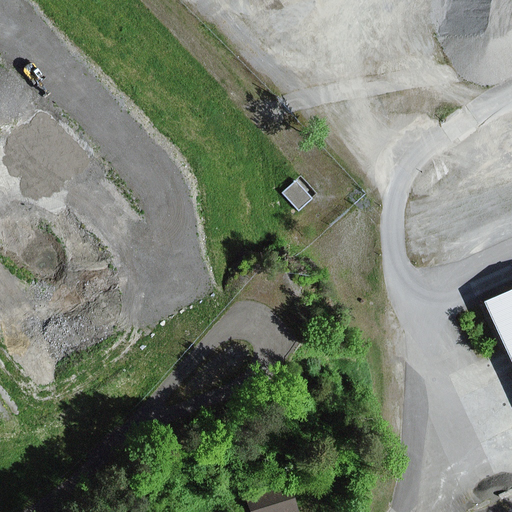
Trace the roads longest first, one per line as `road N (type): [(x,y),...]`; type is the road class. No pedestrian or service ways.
road 1 (track): [(511,271),(415,315),(467,457),(407,511)]
road 2 (track): [(33,511),(64,492),(238,322),(262,321),(283,342)]
